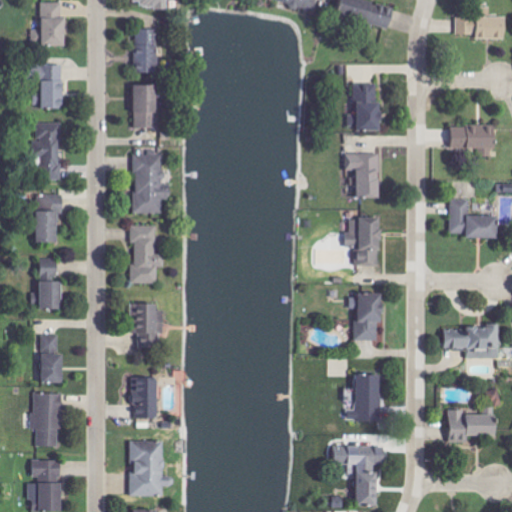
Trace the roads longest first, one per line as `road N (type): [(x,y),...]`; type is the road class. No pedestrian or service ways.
road 1 (residential): [(428,0),(418,47),(416,457),(406,511)]
road 2 (residential): [(97,511),(97,0)]
